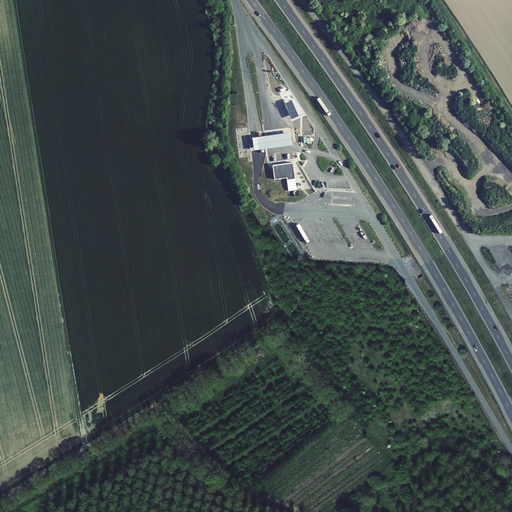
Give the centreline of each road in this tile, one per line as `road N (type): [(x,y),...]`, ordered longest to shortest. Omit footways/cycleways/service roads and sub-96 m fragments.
road 1 (motorway): [(250,0),(397,211),(511,414)]
road 2 (motorway): [(511,362),(410,187),(280,0)]
road 3 (track): [(302,511),(242,488),(172,421),(135,434),(23,505)]
road 4 (motorway): [(403,267),(511,449)]
